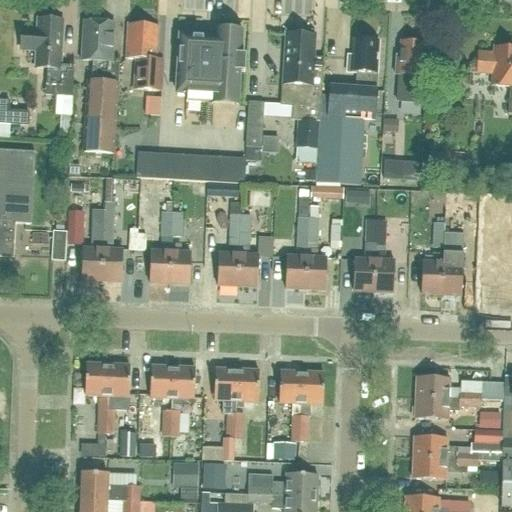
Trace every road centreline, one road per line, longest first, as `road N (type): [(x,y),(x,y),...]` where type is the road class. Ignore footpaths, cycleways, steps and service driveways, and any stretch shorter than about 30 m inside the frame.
road 1 (residential): [(33,318),(351,331)]
road 2 (residential): [(24,511),(33,318)]
road 3 (residential): [(344,511),(351,331)]
road 4 (residential): [(351,331),(511,336)]
